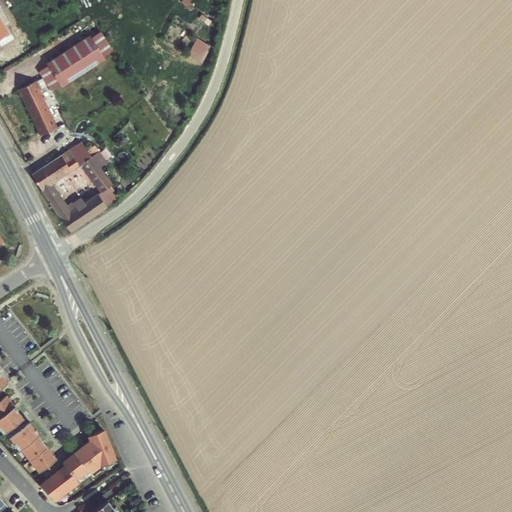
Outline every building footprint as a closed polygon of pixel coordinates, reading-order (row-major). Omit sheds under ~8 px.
[(46,65),(47,66),(59,84),(60,85),(102,56),(88,36),(46,65)] [(189,54),(203,61),(212,43),(198,36),(189,54)] [(59,84),(47,66),(38,73),(50,91),(59,84)] [(28,83),(19,88),(32,112),(28,114),(39,135),(52,128),(28,83)] [(15,90),(28,114),(32,112),(19,88),(15,90)] [(28,114),(15,90),(12,92),(25,116),(28,114)] [(28,114),(25,116),(36,137),(39,135),(28,114)] [(106,188),(113,184),(81,142),(33,174),(31,175),(42,191),(51,184),(80,164),(102,192),(106,188)] [(67,207),(51,184),(42,191),(57,212),(71,233),(111,204),(102,192),(79,208),(75,201),(67,207)] [(102,192),(111,204),(115,201),(106,188),(102,192)] [(23,443),(43,465),(59,450),(39,429),(41,427),(29,415),(18,425),(14,421),(23,412),(4,391),(0,394),(0,425),(4,429),(5,428),(21,445),(23,443)] [(14,421),(18,425),(29,415),(25,411),(23,412),(14,421)] [(44,478),(58,494),(80,474),(77,471),(88,461),(91,465),(101,456),(117,452),(110,421),(94,424),(95,429),(64,453),(67,456),(44,478)] [(23,511),(8,495),(0,502),(0,510),(1,511),(23,511)] [(113,511),(105,502),(91,511),(113,511)]
